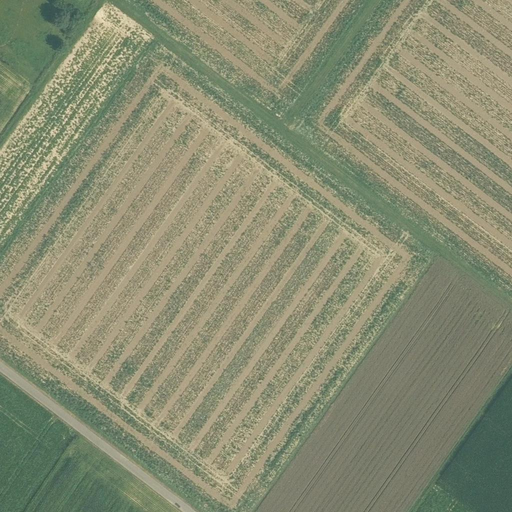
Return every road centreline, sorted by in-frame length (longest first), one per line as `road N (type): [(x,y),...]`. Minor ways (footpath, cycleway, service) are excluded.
road 1 (track): [(111,0),(511,305)]
road 2 (unclassified): [(189,511),(0,367)]
road 3 (track): [(0,156),(111,0)]
road 4 (track): [(411,511),(511,370)]
road 5 (track): [(377,0),(282,131)]
